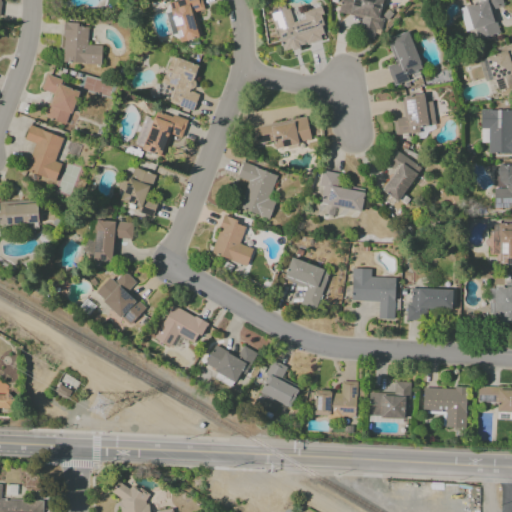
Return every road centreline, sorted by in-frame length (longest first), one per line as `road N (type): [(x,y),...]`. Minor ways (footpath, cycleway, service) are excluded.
road 1 (secondary): [(511,467),(0,444)]
road 2 (residential): [(166,262),(250,316),(335,349),(511,359)]
road 3 (residential): [(228,0),(244,73),(166,262)]
road 4 (residential): [(244,73),(303,88),(341,80),(355,134)]
road 5 (residential): [(31,0),(29,39),(0,117)]
